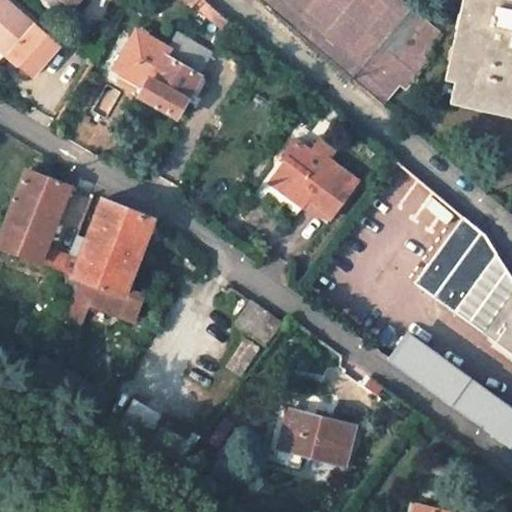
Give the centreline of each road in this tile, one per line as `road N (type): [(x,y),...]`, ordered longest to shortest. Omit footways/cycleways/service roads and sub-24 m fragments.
road 1 (residential): [(511,463),(166,210),(0,112)]
road 2 (residential): [(225,0),(491,221),(511,256)]
